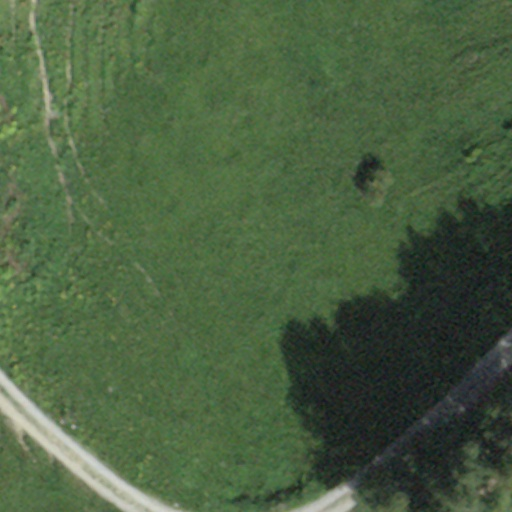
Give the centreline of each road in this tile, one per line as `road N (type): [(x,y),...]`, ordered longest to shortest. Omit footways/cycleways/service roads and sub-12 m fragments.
road 1 (track): [(309,511),(385,460),(511,330)]
road 2 (track): [(0,387),(146,511)]
